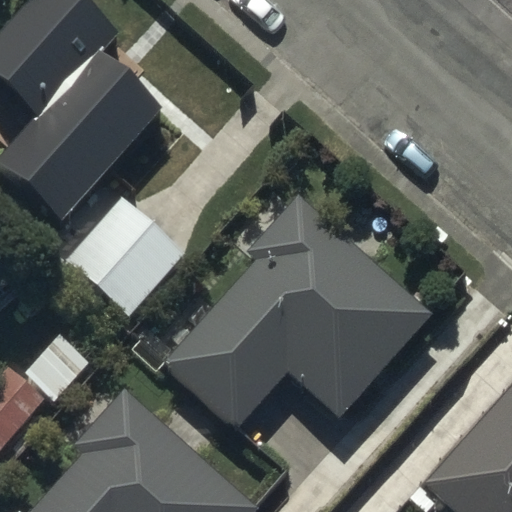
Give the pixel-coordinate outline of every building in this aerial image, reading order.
[(0,161),(0,187),(55,236),(161,115),(96,58),(114,38),(70,0),(35,0),(0,40),(0,84),(38,118),(0,161)] [(427,321),(297,204),(248,258),(255,265),(164,365),(236,430),(289,372),(339,417),(427,321)] [(62,290),(128,347),(183,284),(117,227),(62,290)] [(249,511),(250,511),(121,394),(72,449),(79,455),(27,511),(249,511)] [(511,511),(511,406),(424,503),(434,511),(511,511)]
